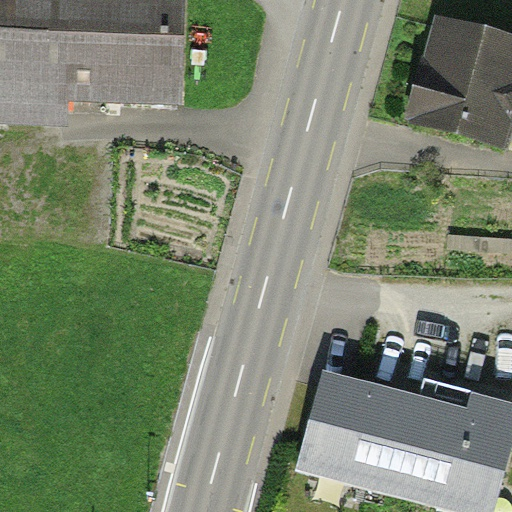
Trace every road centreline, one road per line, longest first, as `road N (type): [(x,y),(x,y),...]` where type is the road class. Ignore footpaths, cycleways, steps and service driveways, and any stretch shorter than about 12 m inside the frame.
road 1 (tertiary): [(206,511),(345,0)]
road 2 (track): [(511,297),(312,294),(269,282)]
